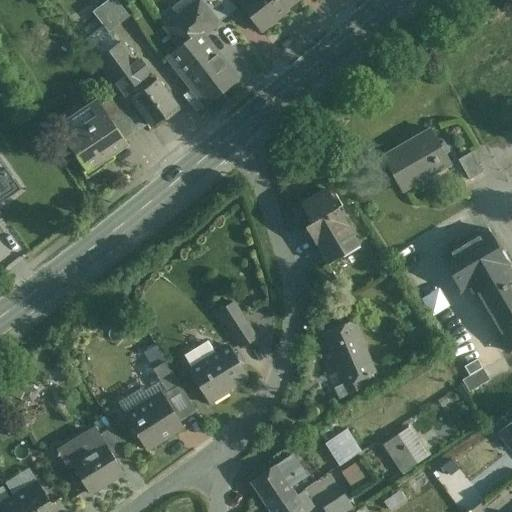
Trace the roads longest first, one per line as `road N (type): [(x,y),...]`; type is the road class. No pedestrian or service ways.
road 1 (unclassified): [(224,482),(287,366),(296,313),(293,260),(269,192),(231,133)]
road 2 (primary): [(231,133),(0,317)]
road 3 (primary): [(390,0),(231,133)]
